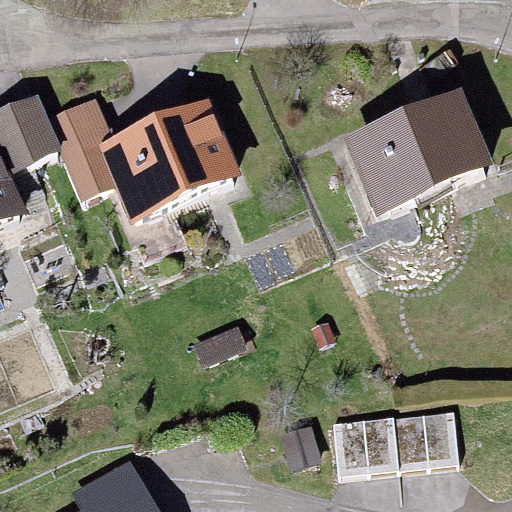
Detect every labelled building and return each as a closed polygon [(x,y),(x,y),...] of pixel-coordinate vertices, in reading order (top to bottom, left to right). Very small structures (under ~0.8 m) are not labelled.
[(466,92),(347,144),(379,216),(498,164),(466,92)] [(0,156),(6,174),(10,187),(60,168),(35,111),(15,119),(0,124),(0,156)] [(108,153),(137,224),(239,183),(210,112),(108,153)] [(84,120),(54,132),(87,214),(117,202),(84,120)] [(6,174),(0,156),(0,224),(21,217),(10,187),(6,174)] [(443,420),(327,423),(328,475),(444,472),(443,420)] [(316,438),(284,444),(292,487),(323,481),(316,438)] [(82,511),(152,511),(133,473),(77,500),(82,511)]
